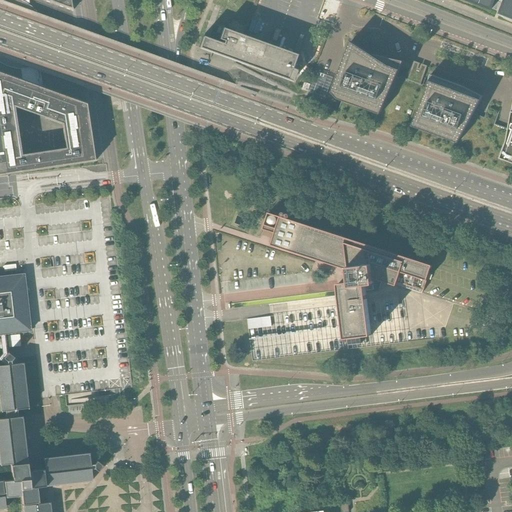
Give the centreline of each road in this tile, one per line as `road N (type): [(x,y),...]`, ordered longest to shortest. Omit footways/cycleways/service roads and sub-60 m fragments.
road 1 (primary): [(0,37),(507,219)]
road 2 (primary): [(502,200),(0,21)]
road 3 (secondary): [(117,0),(179,425)]
road 4 (secondary): [(202,405),(167,79)]
road 5 (primary): [(511,368),(202,405)]
road 6 (primary): [(204,422),(511,383)]
road 7 (primary): [(362,0),(511,55)]
